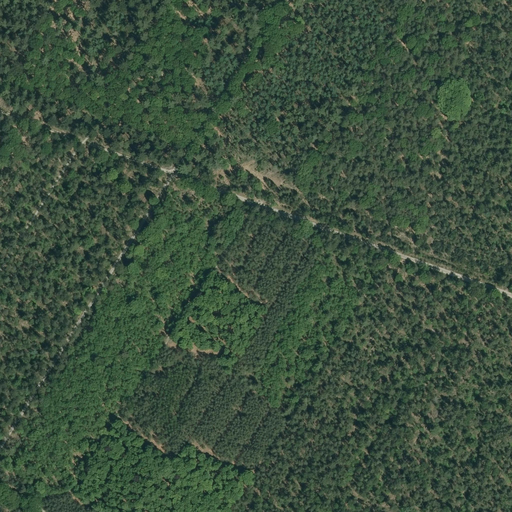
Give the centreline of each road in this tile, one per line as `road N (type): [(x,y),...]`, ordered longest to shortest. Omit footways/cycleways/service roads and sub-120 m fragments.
road 1 (track): [(0,109),(511,296)]
road 2 (track): [(276,0),(0,445)]
road 3 (track): [(35,503),(74,488),(253,202)]
